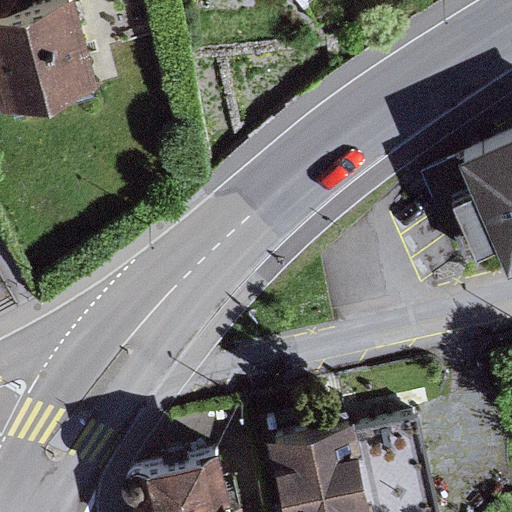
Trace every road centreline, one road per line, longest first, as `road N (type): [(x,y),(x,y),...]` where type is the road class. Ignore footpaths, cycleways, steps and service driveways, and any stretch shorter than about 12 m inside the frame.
road 1 (secondary): [(167,294),(393,103),(511,23)]
road 2 (residential): [(94,393),(511,297)]
road 3 (secondary): [(167,294),(0,365)]
road 4 (secondary): [(25,511),(94,393)]
road 5 (secondary): [(94,393),(167,294)]
